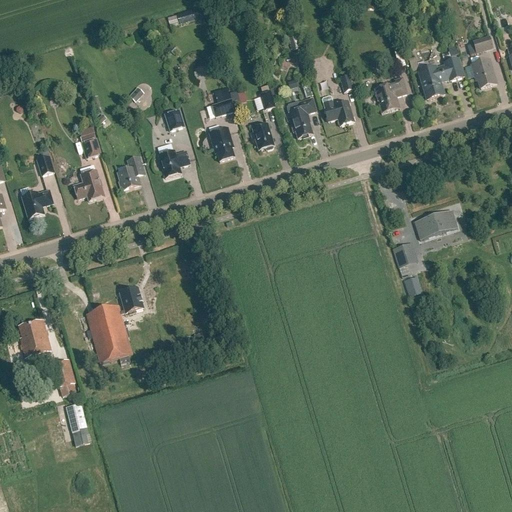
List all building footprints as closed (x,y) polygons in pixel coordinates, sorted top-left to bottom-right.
[(367,0),(367,11),(378,11),(377,0),(367,0)] [(191,13),(177,17),(180,28),(194,24),(194,23),(192,17),(191,13)] [(291,46),(293,52),(300,50),(296,38),(287,41),(289,46),(291,46)] [(476,55),(493,50),(490,40),(473,45),(476,55)] [(456,48),(448,50),(451,59),(459,57),(456,48)] [(416,60),(409,62),(413,74),(419,72),(416,60)] [(463,80),(457,61),(445,65),(446,68),(436,72),(435,69),(419,74),(428,103),(444,98),(440,85),(450,82),(451,84),(463,80)] [(496,87),(489,62),(472,67),(477,84),(478,83),(481,91),(496,87)] [(211,66),(207,73),(214,77),(218,70),(217,69),(212,66),(211,66)] [(349,79),(339,82),(344,96),(354,93),(349,79)] [(408,97),(403,81),(395,83),(396,87),(393,88),(393,87),(374,92),(382,116),(400,111),(397,100),(408,97)] [(268,88),(261,90),(263,97),(270,95),(268,88)] [(137,90),(129,99),(135,105),(144,96),(137,90)] [(218,107),(213,109),(216,120),(235,114),(231,103),(227,90),(214,94),(218,107)] [(55,91),(50,101),(59,105),(63,95),(55,91)] [(234,110),(241,108),(237,94),(230,96),(234,110)] [(265,113),(275,110),(271,95),(270,95),(263,97),(260,98),(265,113)] [(322,103),(325,112),(328,124),(338,122),(340,129),(354,125),(348,104),(335,108),(332,99),(330,98),(323,100),(322,103)] [(97,99),(90,101),(93,113),(100,111),(97,99)] [(287,110),(288,116),(286,116),(288,123),(290,122),(294,135),(296,134),(298,142),(313,137),(307,117),(317,114),(313,102),(300,105),(299,104),(288,107),(287,110)] [(165,117),(170,135),(185,130),(180,113),(165,117)] [(103,116),(97,122),(101,126),(107,120),(103,116)] [(274,149),(268,127),(253,131),(259,153),(265,151),(266,153),(268,154),(273,152),(274,150),(273,149),(274,149)] [(233,146),(228,131),(209,137),(215,157),(217,156),(220,165),(235,160),(232,151),(231,151),(230,147),(233,146)] [(82,139),(84,146),(82,147),(87,162),(101,158),(94,135),(82,139)] [(176,157),(175,154),(159,158),(165,181),(181,176),(179,170),(190,167),(186,154),(176,157)] [(42,179),(54,175),(50,160),(37,163),(42,179)] [(145,179),(144,174),(140,160),(128,164),(130,172),(118,176),(120,184),(119,185),(122,194),(141,188),(138,181),(145,179)] [(104,199),(97,173),(81,178),(84,186),(74,189),(78,202),(88,199),(89,204),(104,199)] [(53,206),(50,193),(38,196),(38,195),(22,200),(29,222),(45,217),(42,209),(46,208),(47,208),(53,206)] [(452,213),(415,225),(420,243),(458,231),(452,213)] [(393,252),(396,261),(416,255),(413,246),(393,252)] [(415,281),(404,284),(410,300),(420,296),(415,281)] [(100,367),(120,361),(121,367),(131,365),(129,359),(133,358),(121,318),(129,315),(130,318),(133,316),(133,314),(144,311),(141,304),(138,292),(120,297),(125,313),(120,314),(119,308),(96,315),(86,317),(100,367)] [(51,354),(43,323),(19,329),(22,341),(20,341),(25,361),(51,354)] [(203,335),(194,338),(196,346),(206,343),(203,335)] [(69,361),(52,366),(58,390),(60,390),(62,399),(76,395),(74,386),(76,386),(69,361)] [(84,404),(69,407),(76,440),(91,436),(84,404)]
